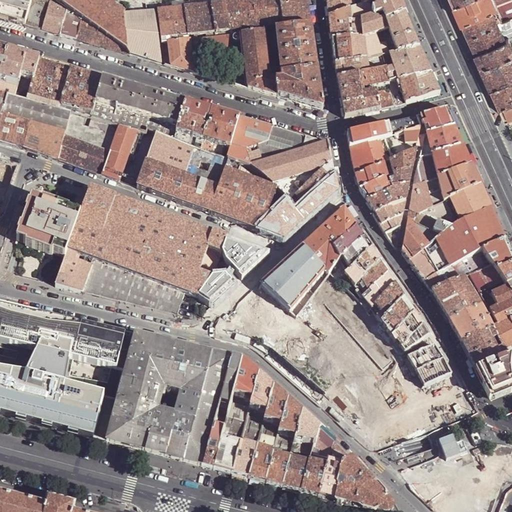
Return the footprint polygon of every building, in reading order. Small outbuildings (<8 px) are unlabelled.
[(0,0),(0,19),(14,23),(26,27),(33,0),(0,0)] [(328,15),(329,19),(349,12),(355,10),(351,0),(340,0),(327,5),(328,15)] [(351,0),(355,10),(363,7),(360,0),(351,0)] [(398,4),(396,0),(383,0),(373,4),(375,10),(377,18),(383,16),(384,21),(386,25),(386,26),(404,18),(398,4)] [(461,22),(495,7),(501,23),(509,19),(511,17),(511,0),(462,0),(453,4),(457,13),(461,22)] [(370,12),(368,5),(363,7),(355,10),(349,12),(350,21),(351,21),(360,20),(361,22),(372,19),(370,12)] [(508,37),(511,35),(511,25),(509,19),(501,23),(495,7),(461,22),(469,39),(475,53),(508,37)] [(330,32),(332,42),(349,40),(350,40),(348,22),(351,22),(351,21),(350,21),(349,12),(329,19),(330,32)] [(363,38),(388,31),(385,25),(386,25),(384,21),(379,23),(377,18),(372,19),(361,22),(362,38),(363,38)] [(407,24),(404,18),(386,26),(386,25),(385,25),(388,31),(396,56),(419,51),(414,39),(407,24)] [(360,39),(358,22),(351,23),(351,22),(348,22),(350,40),(360,39)] [(312,36),(311,28),(284,31),(276,32),(278,55),(314,50),(312,36)] [(396,56),(388,31),(363,38),(366,61),(369,75),(386,72),(381,59),(390,57),(396,56)] [(265,33),(242,36),(243,46),(248,85),(248,90),(251,91),(278,99),(276,83),(276,81),(270,81),(267,49),(265,38),(265,33)] [(511,46),(508,37),(475,53),(479,62),(488,81),(490,88),(511,77),(511,46)] [(190,42),(191,52),(196,52),(226,48),(225,38),(216,39),(190,42)] [(352,64),(366,61),(363,38),(362,38),(362,39),(360,39),(350,40),(349,40),(352,64)] [(349,40),(332,42),(333,57),(334,67),(335,67),(352,64),(349,40)] [(168,44),(171,68),(180,71),(194,75),(194,69),(191,52),(190,42),(168,44)] [(275,73),(275,77),(275,78),(281,77),(318,72),(316,60),(314,50),(278,55),(280,70),(274,70),(275,73)] [(386,72),(386,73),(389,85),(394,84),(395,83),(398,83),(430,76),(424,61),(419,51),(396,56),(390,57),(381,59),(386,72)] [(0,93),(8,96),(27,102),(29,96),(33,80),(38,62),(24,58),(8,53),(0,78),(0,93)] [(369,75),(366,61),(352,64),(335,67),(337,76),(338,81),(369,75)] [(54,66),(38,62),(33,80),(29,96),(60,105),(70,71),(54,66)] [(194,69),(194,75),(213,80),(215,76),(199,71),(194,69)] [(84,75),(70,71),(60,105),(92,113),(94,103),(101,80),(84,75)] [(323,111),(318,72),(281,77),(275,78),(276,81),(276,83),(278,99),(301,106),(322,112),(323,111)] [(386,73),(386,72),(338,81),(339,89),(344,121),(353,118),(380,112),(377,94),(362,96),(361,92),(389,87),(389,85),(386,73)] [(228,85),(229,80),(215,76),(213,80),(228,85)] [(430,76),(398,83),(399,86),(405,106),(439,96),(434,84),(430,76)] [(511,99),(511,77),(490,88),(495,98),(499,106),(511,99)] [(111,83),(101,80),(94,103),(179,128),(186,104),(177,102),(145,92),(111,83)] [(229,80),(228,85),(248,90),(248,85),(242,83),(229,80)] [(395,83),(394,84),(398,97),(399,97),(402,107),(405,106),(399,86),(396,86),(395,83)] [(394,84),(389,85),(389,87),(391,91),(396,109),(402,107),(399,97),(398,97),(394,84)] [(377,94),(380,112),(388,110),(396,109),(391,91),(377,94)] [(8,96),(0,127),(0,141),(24,148),(42,155),(59,161),(70,113),(59,110),(27,102),(8,96)] [(59,110),(60,105),(29,96),(27,102),(59,110)] [(502,113),(504,118),(511,114),(511,99),(499,106),(502,113)] [(179,128),(94,103),(92,113),(90,118),(120,127),(138,132),(146,135),(147,131),(157,135),(175,141),(179,128)] [(196,107),(186,104),(179,128),(175,141),(188,146),(200,151),(212,112),(196,107)] [(92,113),(60,105),(59,110),(70,113),(90,118),(92,113)] [(212,112),(200,151),(226,161),(238,120),(224,115),(212,112)] [(450,120),(446,112),(420,118),(426,136),(455,130),(450,120)] [(70,113),(59,161),(72,166),(102,177),(120,127),(90,118),(70,113)] [(426,136),(420,118),(416,119),(419,129),(420,129),(419,138),(419,137),(424,136),(426,136)] [(405,121),(388,125),(391,138),(403,134),(419,129),(416,119),(405,121)] [(253,124),(238,120),(226,161),(230,162),(248,170),(249,170),(251,170),(248,158),(253,157),(251,151),(254,150),(256,156),(258,155),(262,166),(325,146),(324,145),(322,143),(313,140),(281,132),(253,124)] [(391,138),(388,125),(368,130),(347,135),(348,142),(349,149),(385,140),(388,139),(391,138)] [(120,127),(102,177),(106,178),(120,183),(127,165),(129,166),(131,159),(129,158),(138,132),(120,127)] [(419,129),(403,134),(405,145),(418,145),(419,137),(419,138),(420,129),(419,129)] [(458,138),(455,130),(426,136),(432,156),(463,149),(458,138)] [(157,135),(146,165),(219,191),(226,173),(230,162),(226,161),(200,151),(188,146),(175,141),(157,135)] [(424,136),(423,142),(422,148),(420,158),(429,156),(432,156),(426,136),(424,136)] [(385,140),(349,149),(352,161),(354,172),(356,177),(383,165),(393,161),(385,140)] [(330,151),(328,144),(324,145),(325,146),(262,166),(258,155),(256,156),(253,157),(248,158),(251,170),(249,170),(272,187),(325,170),(332,163),(330,151)] [(467,157),(463,149),(432,156),(429,156),(420,158),(416,173),(414,183),(414,188),(425,184),(431,182),(434,181),(437,180),(472,168),(467,157)] [(359,192),(388,179),(390,186),(393,192),(409,186),(417,150),(393,161),(356,177),(359,192)] [(0,161),(0,214),(17,166),(0,161)] [(230,162),(226,173),(276,191),(276,190),(272,187),(249,170),(248,170),(230,162)] [(333,169),(332,163),(325,170),(295,198),(304,207),(309,202),(335,179),(333,169)] [(144,171),(137,189),(205,214),(210,216),(219,191),(146,165),(144,171)] [(475,175),(472,168),(437,180),(444,204),(450,201),(480,187),(475,175)] [(325,170),(272,187),(276,190),(290,201),(291,202),(295,198),(325,170)] [(219,191),(210,216),(258,233),(263,228),(268,214),(276,193),(276,191),(226,173),(219,191)] [(336,185),(335,179),(309,202),(318,212),(324,206),(338,193),(336,185)] [(384,181),(359,192),(363,198),(367,204),(393,192),(390,186),(388,179),(384,181)] [(431,182),(425,184),(433,209),(444,204),(437,180),(434,181),(431,182)] [(433,209),(425,184),(414,188),(408,219),(413,222),(418,215),(433,209)] [(393,192),(367,204),(372,210),(374,214),(374,215),(406,201),(409,186),(393,192)] [(485,197),(480,187),(450,201),(460,225),(491,211),(485,197)] [(276,191),(276,193),(288,202),(290,201),(276,190),(276,191)] [(93,262),(184,295),(196,299),(211,279),(216,268),(221,254),(226,240),(207,234),(171,220),(143,210),(104,196),(90,191),(87,200),(81,214),(80,217),(73,235),(70,244),(67,253),(93,262)] [(268,214),(263,228),(273,217),(286,204),(288,202),(276,193),(268,214)] [(77,196),(74,204),(81,214),(87,200),(77,196)] [(62,231),(73,235),(80,217),(68,213),(68,212),(43,202),(44,200),(42,199),(40,203),(33,200),(23,224),(16,242),(26,245),(26,247),(53,256),(53,254),(65,258),(67,253),(70,244),(59,242),(55,244),(51,245),(46,243),(43,240),(42,235),(42,231),(45,227),(49,225),(53,224),(57,225),(61,228),(62,231)] [(288,202),(286,204),(295,214),(299,210),(291,202),(290,201),(288,202)] [(402,216),(406,201),(374,215),(374,214),(372,215),(376,223),(379,227),(402,216)] [(460,225),(450,201),(444,204),(433,209),(418,215),(437,224),(449,231),(450,231),(454,228),(460,225)] [(263,228),(258,233),(271,238),(284,243),(318,212),(309,202),(304,207),(299,211),(299,210),(295,214),(286,204),(273,217),(263,228)] [(351,221),(343,210),(324,228),(302,249),(328,277),(339,262),(333,251),(355,228),(351,221)] [(497,225),(491,211),(460,225),(454,228),(450,231),(449,231),(441,237),(426,249),(426,250),(423,252),(438,276),(477,256),(482,253),(505,242),(497,225)] [(432,233),(437,224),(418,215),(413,222),(413,223),(432,233)] [(400,229),(402,216),(379,227),(382,233),(384,236),(400,229)] [(426,249),(441,237),(432,233),(413,223),(413,222),(408,219),(407,223),(426,249)] [(404,257),(426,288),(431,295),(462,281),(468,278),(486,270),(477,256),(438,276),(423,252),(426,250),(426,249),(407,223),(404,237),(404,238),(403,251),(401,254),(404,257)] [(59,242),(62,231),(61,228),(57,225),(53,224),(49,225),(45,227),(42,231),(42,235),(43,240),(46,243),(51,245),(55,244),(59,242)] [(449,231),(437,224),(432,233),(441,237),(449,231)] [(359,233),(355,228),(333,251),(339,262),(340,263),(363,240),(359,233)] [(390,244),(396,251),(399,232),(400,229),(384,236),(390,244)] [(70,244),(73,235),(62,231),(59,242),(70,244)] [(269,256),(226,240),(221,254),(226,264),(241,282),(254,270),(269,256)] [(366,244),(363,240),(340,263),(348,275),(370,251),(366,244)] [(511,258),(508,249),(505,242),(482,253),(491,268),(492,268),(496,275),(511,267),(511,258)] [(328,277),(302,249),(282,267),(261,287),(290,314),(295,319),(328,277)] [(374,256),(370,251),(348,275),(345,277),(353,288),(378,263),(374,256)] [(90,269),(93,262),(67,253),(65,258),(65,260),(90,269)] [(70,291),(82,294),(90,269),(65,260),(55,285),(54,288),(70,291)] [(178,317),(184,295),(93,262),(90,269),(82,294),(178,317)] [(380,265),(378,263),(353,288),(361,299),(362,298),(386,274),(380,265)] [(511,267),(496,275),(505,288),(511,284),(511,267)] [(486,270),(468,278),(481,303),(489,299),(505,291),(504,289),(505,288),(496,275),(492,268),(491,268),(486,270)] [(389,278),(386,274),(362,298),(371,309),(393,285),(389,278)] [(224,278),(211,279),(196,299),(211,309),(226,295),(234,288),(224,278)] [(481,303),(468,278),(462,281),(479,310),(490,332),(496,330),(487,315),(481,303)] [(462,281),(431,295),(440,310),(449,323),(479,310),(462,281)] [(511,284),(505,288),(504,289),(505,291),(489,299),(496,311),(487,315),(496,330),(490,332),(491,333),(495,342),(500,352),(502,355),(511,349),(511,284)] [(398,291),(393,285),(371,309),(370,311),(379,324),(403,300),(398,291)] [(496,311),(489,299),(481,303),(487,315),(496,311)] [(379,324),(391,339),(413,316),(403,300),(379,324)] [(135,337),(42,315),(0,306),(0,344),(38,354),(74,362),(111,370),(126,374),(135,337)] [(458,340),(460,345),(491,333),(490,332),(479,310),(449,323),(451,327),(458,340)] [(422,328),(414,315),(413,316),(391,339),(398,352),(422,328)] [(424,331),(422,328),(398,352),(401,356),(429,338),(424,331)] [(491,333),(460,345),(468,361),(475,373),(505,361),(502,355),(500,352),(495,354),(490,345),(495,342),(491,333)] [(107,443),(115,445),(136,451),(159,456),(179,462),(202,468),(212,429),(216,416),(231,361),(212,356),(192,351),(168,345),(153,342),(141,339),(135,337),(126,374),(118,403),(107,442),(107,443)] [(500,352),(495,342),(490,345),(495,354),(500,352)] [(435,348),(404,362),(408,369),(413,376),(443,361),(438,353),(435,348)] [(505,361),(511,358),(511,349),(502,355),(505,361)] [(74,362),(38,354),(25,379),(118,403),(126,374),(111,370),(108,385),(70,378),(74,362)] [(511,358),(505,361),(475,373),(480,382),(489,400),(491,401),(510,393),(511,389),(511,373),(511,369),(511,368),(511,358)] [(233,361),(231,361),(216,416),(227,419),(233,397),(242,364),(241,363),(233,361)] [(447,368),(443,361),(413,376),(412,376),(418,391),(421,390),(424,388),(451,377),(447,368)] [(249,370),(242,364),(233,397),(252,402),(258,378),(249,370)] [(0,375),(0,415),(10,418),(96,440),(107,442),(118,403),(25,379),(0,375)] [(266,384),(258,378),(252,402),(250,410),(265,414),(272,390),(266,384)] [(283,399),(272,390),(265,414),(264,423),(280,427),(287,403),(283,399)] [(252,402),(233,397),(227,419),(228,420),(246,424),(250,410),(252,402)] [(303,416),(287,403),(280,427),(278,436),(295,441),(303,416)] [(265,414),(250,410),(246,424),(245,428),(261,432),(264,423),(265,414)] [(311,423),(303,416),(295,441),(295,442),(313,447),(318,430),(311,423)] [(225,432),(222,441),(240,445),(245,428),(246,424),(228,420),(225,432)] [(280,427),(264,423),(261,432),(260,435),(277,440),(278,436),(280,427)] [(261,432),(245,428),(240,445),(256,449),(260,435),(261,432)] [(212,429),(202,468),(217,472),(232,476),(240,445),(222,441),(225,432),(212,429)] [(479,444),(483,442),(476,429),(472,431),(471,435),(474,443),(479,444)] [(328,439),(318,430),(313,447),(311,457),(309,464),(325,468),(327,463),(332,443),(328,439)] [(277,440),(260,435),(256,449),(273,454),(275,446),(277,440)] [(295,441),(278,436),(277,440),(275,446),(292,451),(295,442),(295,441)] [(311,457),(313,447),(295,442),(292,451),(292,452),(311,457)] [(345,455),(332,443),(327,463),(342,467),(342,466),(351,461),(349,459),(345,455)] [(256,449),(240,445),(232,476),(241,478),(248,480),(256,449)] [(292,451),(275,446),(273,454),(272,456),(290,461),(292,452),(292,451)] [(273,454),(256,449),(248,480),(254,481),(265,484),(272,456),(273,454)] [(309,464),(311,457),(292,452),(290,461),(308,466),(309,464)] [(290,461),(272,456),(265,484),(274,487),(281,488),(290,461)] [(308,466),(290,461),(281,488),(293,492),(300,494),(305,477),(308,466)] [(368,480),(351,461),(342,466),(342,467),(333,502),(338,503),(353,507),(371,511),(389,511),(392,508),(368,480)] [(342,467),(327,463),(325,468),(322,482),(318,498),(325,500),(333,502),(342,467)] [(322,482),(325,468),(309,464),(308,466),(305,477),(322,482)] [(318,498),(322,482),(305,477),(300,494),(309,496),(318,498)] [(73,511),(75,507),(75,506),(72,505),(72,506),(61,503),(50,500),(51,500),(48,499),(46,507),(0,495),(0,511),(73,511)]
